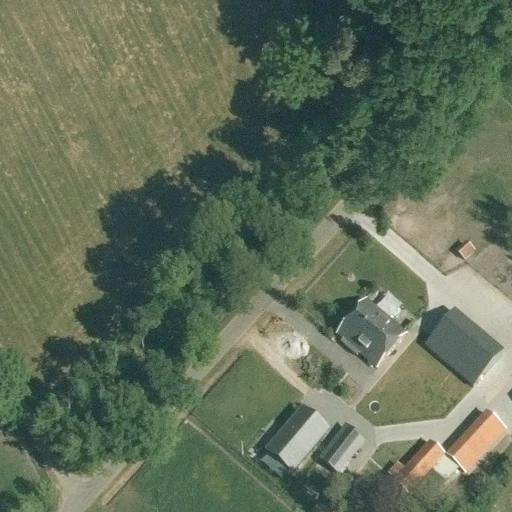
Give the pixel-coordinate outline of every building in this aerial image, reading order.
[(366,331),(391,352),(406,335),(366,301),(346,324),(361,337),(366,331)] [(474,388),(502,355),(454,313),(426,346),(474,388)] [(361,337),(346,324),(338,335),(344,340),(342,343),(357,356),(359,353),(377,369),(391,352),(366,331),(361,337)] [(296,471),(326,432),(301,412),(271,452),(296,471)] [(340,475),(365,442),(345,426),(341,432),(320,460),(340,475)] [(407,495),(412,489),(443,456),(431,444),(394,484),(407,495)]
